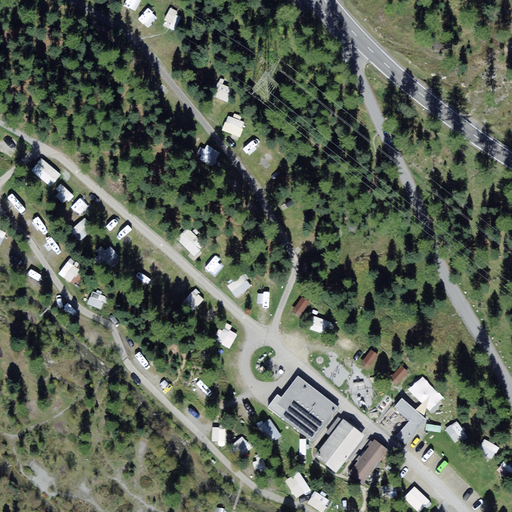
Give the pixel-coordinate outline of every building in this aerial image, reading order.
[(170,9),(164,25),(177,30),(183,14),(170,9)] [(227,100),(228,85),(217,85),(217,100),(227,100)] [(223,131),(240,138),(246,123),(228,116),(223,131)] [(5,133),(0,141),(0,149),(12,158),(22,144),(5,133)] [(31,171),(52,188),(62,175),(41,158),(31,171)] [(55,192),(66,204),(74,197),(63,185),(55,192)] [(73,228),(81,239),(94,230),(86,219),(73,228)] [(187,229),(177,240),(195,257),(204,247),(187,229)] [(80,270),(69,263),(60,275),(72,283),(80,270)] [(236,298),(253,286),(245,274),(228,285),(236,298)] [(88,304),(102,310),(108,298),(94,291),(88,304)] [(314,317),(310,330),(331,336),(335,323),(314,317)] [(224,328),(216,341),(230,349),(238,336),(224,328)] [(361,363),(367,375),(381,367),(375,356),(361,363)] [(390,378),(396,385),(409,375),(404,368),(390,378)] [(298,376),(293,383),(299,389),(300,387),(305,381),(298,376)] [(305,381),(299,389),(293,383),(281,398),(278,395),(269,407),(312,440),(334,413),(338,407),(305,381)] [(402,399),(395,407),(411,420),(408,423),(397,436),(405,443),(426,419),(402,399)] [(321,448),(315,456),(336,473),(365,436),(351,425),(343,419),(321,448)] [(270,442),(281,435),(271,420),(260,427),(270,442)] [(447,428),(455,444),(467,437),(459,422),(447,428)] [(213,428),(213,444),(226,444),(226,428),(213,428)] [(235,443),(238,456),(250,453),(247,440),(235,443)] [(375,440),(349,473),(362,484),(388,450),(375,440)] [(485,440),(479,452),(493,460),(500,447),(485,440)] [(302,473),(286,480),(295,499),(310,492),(302,473)] [(415,487),(404,499),(419,511),(422,511),(432,502),(415,487)] [(315,492),(308,504),(321,511),(323,511),(330,501),(315,492)]
